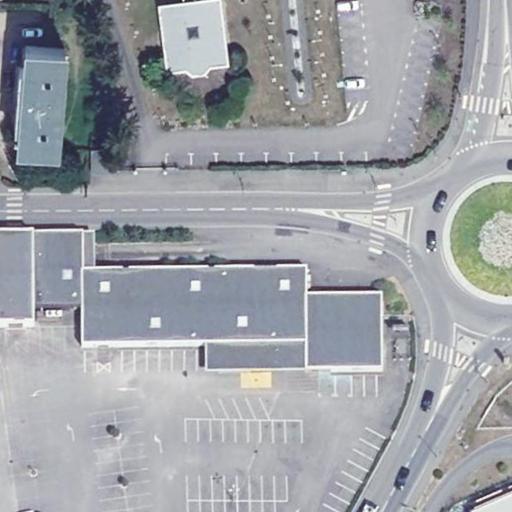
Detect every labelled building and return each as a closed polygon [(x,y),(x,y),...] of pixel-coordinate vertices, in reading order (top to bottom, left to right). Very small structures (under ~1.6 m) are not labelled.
[(160,5),(168,71),(186,68),(192,73),(207,71),(210,66),(229,63),(220,0),(196,0),(184,2),(160,5)] [(19,127),(18,145),(57,147),(64,48),(25,45),(24,64),(17,64),(15,89),(12,126),(19,127)] [(93,151),(94,173),(115,172),(115,150),(93,151)] [(31,308),(80,307),(79,269),(67,270),(55,270),(55,234),(0,235),(0,324),(31,324),(31,308)] [(67,234),(55,234),(55,270),(67,270),(67,244),(67,234)] [(79,269),(80,307),(80,325),(80,343),(203,343),(268,343),(268,361),(304,361),(304,371),(319,371),(336,371),(352,371),(382,370),(381,296),(305,296),(305,269),(79,269)] [(204,371),(304,371),(304,361),(268,361),(268,343),(203,343),(204,371)] [(511,511),(511,489),(465,511),(511,511)]
